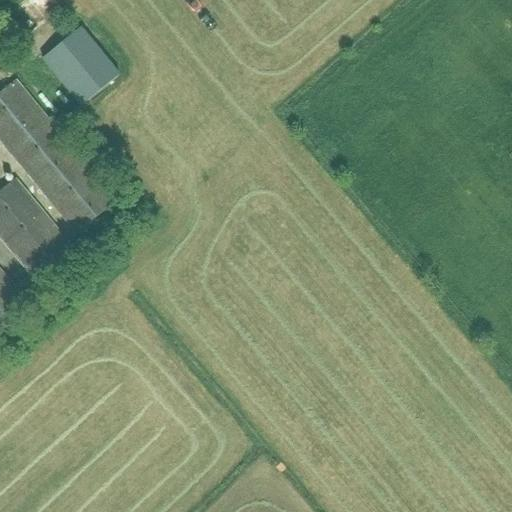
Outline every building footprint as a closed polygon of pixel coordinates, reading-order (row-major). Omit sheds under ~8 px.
[(52,0),(32,0),(26,6),(39,21),(57,5),(52,0)] [(80,29),(42,60),(80,107),(118,76),(80,29)] [(0,143),(75,235),(114,202),(15,82),(0,94),(0,143)] [(0,240),(45,295),(84,263),(15,180),(0,192),(0,240)] [(0,332),(29,308),(0,272),(0,332)]
